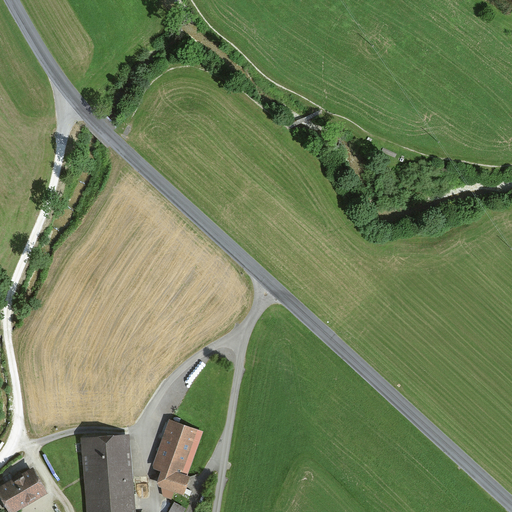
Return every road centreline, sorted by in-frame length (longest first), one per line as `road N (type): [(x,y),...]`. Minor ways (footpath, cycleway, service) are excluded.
road 1 (tertiary): [(11,0),(87,114),(511,507)]
road 2 (track): [(0,459),(18,420),(10,294),(54,183),(71,95)]
road 3 (track): [(153,511),(144,418),(187,366),(249,326)]
road 4 (track): [(216,511),(241,353),(273,289)]
road 5 (track): [(142,431),(15,438)]
